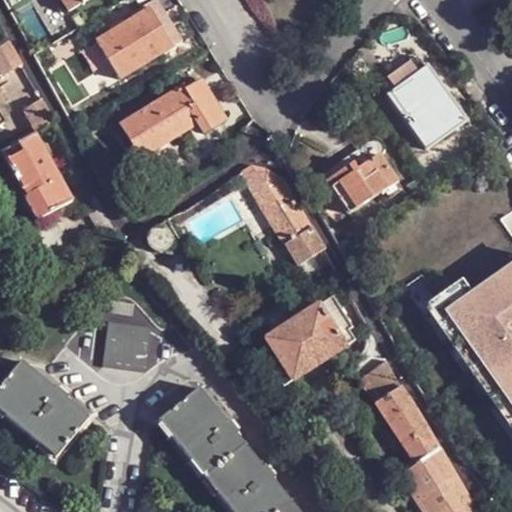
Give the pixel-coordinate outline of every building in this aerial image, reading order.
[(60,0),(67,11),(83,0),(60,0)] [(120,79),(164,51),(153,34),(161,28),(150,8),(96,42),(120,79)] [(153,34),(164,51),(172,46),(161,28),(153,34)] [(22,60),(9,36),(0,42),(0,125),(8,120),(0,108),(0,64),(1,64),(5,73),(22,60)] [(420,74),(426,68),(419,58),(418,59),(384,86),(391,95),(420,74)] [(428,67),(426,68),(420,74),(391,95),(389,97),(424,145),(428,151),(469,121),(428,67)] [(203,133),(217,126),(223,122),(224,121),(201,82),(187,91),(184,86),(119,126),(139,158),(184,133),(189,129),(188,127),(197,123),(203,133)] [(49,115),(41,101),(24,110),(32,124),(49,115)] [(49,115),(32,124),(37,132),(54,124),(49,115)] [(37,133),(5,152),(28,194),(26,195),(39,219),(75,200),(37,133)] [(373,161),(382,155),(384,151),(384,146),(381,142),(375,142),(368,146),(371,152),(369,153),(373,161)] [(360,169),(373,161),(369,153),(371,152),(368,146),(321,178),(326,185),(330,181),(355,163),(360,169)] [(399,182),(382,155),(373,161),(360,169),(355,163),(330,181),(352,215),(399,182)] [(247,170),(242,173),(283,245),(311,229),(284,183),(278,179),(263,173),(247,170)] [(511,231),(504,220),(415,282),(431,305),(511,458),(511,231)] [(157,249),(164,250),(170,247),(174,242),(174,234),(171,228),(167,225),(159,224),(153,226),(149,232),(148,239),(151,246),(157,249)] [(311,229),(283,245),(297,269),(324,252),(311,229)] [(96,238),(106,261),(125,250),(117,235),(102,234),(96,238)] [(279,355),(295,378),(356,338),(351,328),(356,325),(335,294),(267,337),(279,355)] [(103,320),(95,364),(147,371),(152,327),(103,320)] [(286,385),(295,378),(279,355),(270,362),(286,385)] [(70,399),(55,385),(23,359),(0,388),(0,408),(58,456),(91,416),(70,399)] [(425,511),(474,511),(476,510),(400,386),(387,362),(361,378),(416,464),(401,475),(425,511)] [(57,383),(55,385),(70,399),(74,396),(57,383)] [(304,511),(278,479),(265,462),(241,434),(227,417),(202,387),(160,419),(236,511),(304,511)] [(229,415),(227,417),(241,434),(244,432),(229,415)] [(265,462),(278,479),(281,476),(267,460),(265,462)]
